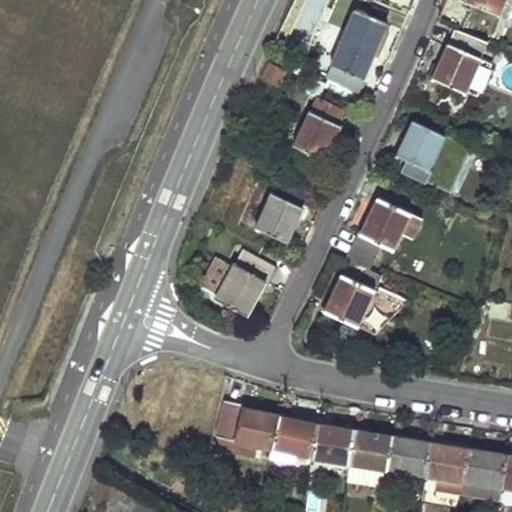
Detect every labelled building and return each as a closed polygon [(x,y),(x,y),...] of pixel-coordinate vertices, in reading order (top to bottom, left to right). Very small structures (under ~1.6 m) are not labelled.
[(500,15),(505,0),(471,0),(470,4),(500,15)] [(388,25),(357,11),(328,78),(359,93),(375,55),(372,53),(376,45),(379,47),(388,25)] [(488,44),(456,29),(440,66),(439,69),(442,70),(438,80),(466,92),(488,44)] [(376,45),(372,53),(375,55),(379,56),(382,48),(379,47),(376,45)] [(306,68),(316,73),(320,66),(309,62),(306,68)] [(437,64),(431,77),(438,80),(442,70),(439,69),(440,66),(437,64)] [(300,108),(316,73),(306,68),(289,103),(300,108)] [(295,147),(325,160),(337,136),(335,135),(339,126),(311,113),(295,147)] [(450,193),(473,146),(446,133),(444,136),(415,121),(403,145),(400,143),(394,154),(407,160),(401,172),(426,184),(427,182),(450,193)] [(339,126),(335,135),(337,136),(340,138),(345,129),(339,126)] [(458,197),(480,150),(473,146),(450,193),(458,197)] [(257,229),(287,242),(297,217),(301,207),(307,210),(314,195),(285,182),(279,196),(273,194),(257,229)] [(414,238),(423,219),(380,199),(369,223),(368,226),(370,227),(366,235),(361,233),(348,260),(371,269),(383,244),(394,249),(403,232),(414,238)] [(301,207),(297,217),(303,220),(307,210),(301,207)] [(366,222),(361,233),(366,235),(370,227),(368,226),(369,223),(366,222)] [(216,299),(248,317),(261,294),(262,292),(260,291),(264,284),(270,287),(279,270),(244,251),(216,299)] [(330,313),(359,326),(382,276),(359,266),(352,279),(344,275),(333,298),(332,300),(331,302),(334,303),(330,313)] [(264,284),(260,291),(262,292),(266,295),(270,287),(264,284)] [(330,296),(324,310),(330,313),(334,303),(331,302),(332,300),(333,298),(330,296)] [(256,445),(273,449),(280,419),(281,415),(256,410),(254,409),(253,413),(244,411),(245,405),(225,400),(217,437),(228,439),(256,445)] [(245,405),(244,411),(253,413),(254,409),(256,410),(256,407),(245,405)] [(281,415),(280,419),(291,421),(292,418),(296,419),(297,416),(281,412),(281,415)] [(297,453),(313,456),(318,426),(319,423),(296,419),(292,418),(291,421),(280,419),(273,449),(297,453)] [(319,423),(318,426),(328,428),(329,425),(332,425),(332,420),(320,418),(319,423)] [(313,458),(351,464),(356,432),(356,429),(332,425),(329,425),(328,428),(318,426),(313,456),(313,458)] [(356,429),(356,432),(367,433),(367,431),(370,431),(371,427),(357,425),(356,429)] [(351,464),(389,470),(394,438),(394,435),(370,431),(367,431),(367,433),(356,432),(351,464)] [(394,435),(394,438),(405,440),(405,437),(408,437),(408,433),(395,431),(394,435)] [(403,471),(427,475),(431,445),(432,442),(408,437),(405,437),(405,440),(394,438),(389,470),(386,482),(400,485),(403,471)] [(432,442),(431,445),(443,447),(443,444),(446,444),(446,439),(432,437),(432,442)] [(228,439),(226,448),(254,454),(256,445),(228,439)] [(470,448),(469,451),(481,453),(481,450),(484,450),(484,445),(470,443),(470,448)] [(426,477),(439,479),(437,490),(462,494),(464,481),(469,451),(470,448),(446,444),(443,444),(443,447),(431,445),(427,475),(426,477)] [(273,449),(271,457),(296,461),(297,453),(273,449)] [(464,481),(502,488),(507,457),(508,454),(484,450),(481,450),(481,453),(469,451),(464,481)] [(502,488),(511,489),(511,457),(507,457),(502,488)] [(313,458),(311,468),(349,474),(351,464),(313,458)] [(349,474),(348,481),(386,487),(386,482),(389,470),(351,464),(349,474)] [(464,481),(462,494),(500,501),(502,488),(464,481)] [(511,489),(502,488),(500,500),(511,502),(511,489)] [(433,490),(430,502),(457,507),(459,495),(433,490)]
